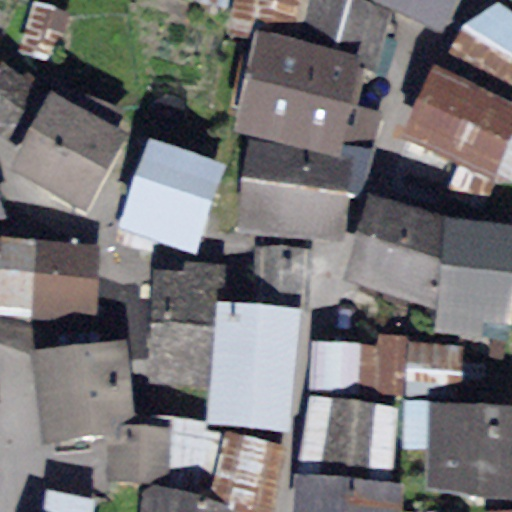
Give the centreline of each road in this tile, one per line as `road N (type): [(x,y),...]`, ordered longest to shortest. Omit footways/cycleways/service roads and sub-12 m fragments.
road 1 (residential): [(0,170),(44,228),(121,261),(216,274),(258,247),(351,263)]
road 2 (residential): [(478,0),(376,163),(351,263)]
road 3 (residential): [(351,263),(335,311),(312,344),(287,511)]
